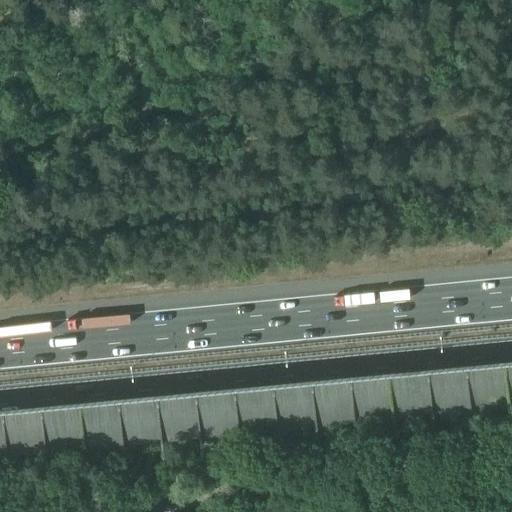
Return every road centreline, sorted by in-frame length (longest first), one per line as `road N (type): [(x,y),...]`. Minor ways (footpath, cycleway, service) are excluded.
road 1 (track): [(511,87),(430,129),(324,152),(286,150),(163,108),(0,164)]
road 2 (motorway): [(511,299),(0,350)]
road 3 (motorway): [(0,416),(511,367)]
